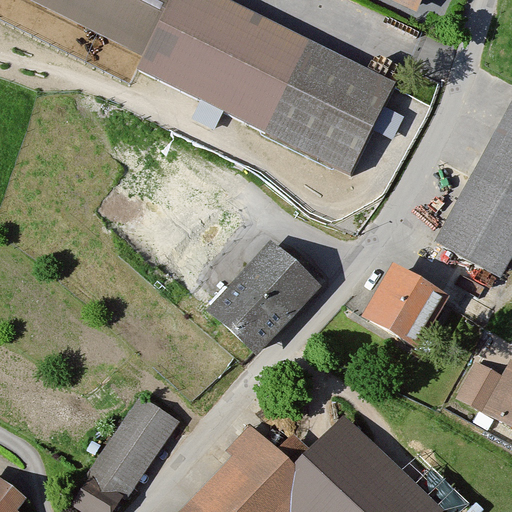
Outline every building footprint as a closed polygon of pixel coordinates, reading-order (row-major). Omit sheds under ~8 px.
[(167,0),(4,0),(135,65),(167,0)] [(392,94),(201,0),(171,0),(133,77),(347,183),(392,94)] [(365,0),(409,21),(419,0),(365,0)] [(511,255),(511,100),(430,248),(496,284),(511,255)] [(96,215),(188,284),(245,207),(152,139),(96,215)] [(314,298),(263,248),(198,314),(249,365),(314,298)] [(445,306),(386,272),(355,326),(414,360),(445,306)] [(498,383),(472,368),(451,407),(511,440),(511,371),(506,369),(498,383)] [(117,511),(171,428),(133,404),(65,510),(68,511),(117,511)] [(252,434),(176,511),(441,511),(345,419),(308,457),(287,437),(272,453),(252,434)] [(0,511),(17,511),(19,510),(0,495),(0,511)]
